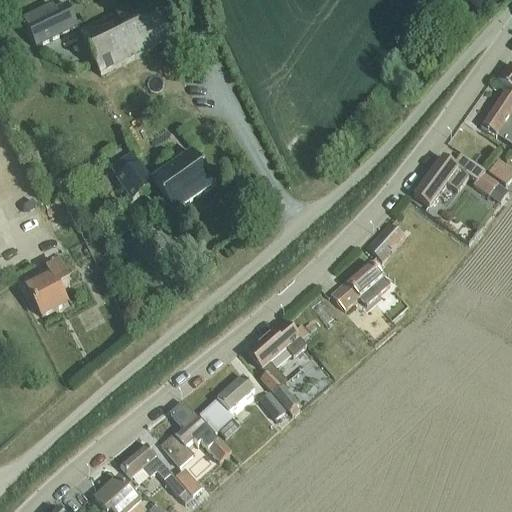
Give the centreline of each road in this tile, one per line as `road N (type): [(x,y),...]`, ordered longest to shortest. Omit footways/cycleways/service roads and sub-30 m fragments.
road 1 (residential): [(511,24),(496,29),(332,199),(0,486)]
road 2 (tertiary): [(45,511),(354,236),(440,137),(511,30)]
